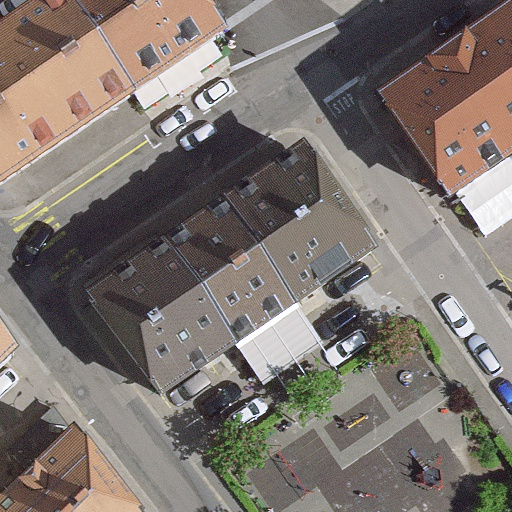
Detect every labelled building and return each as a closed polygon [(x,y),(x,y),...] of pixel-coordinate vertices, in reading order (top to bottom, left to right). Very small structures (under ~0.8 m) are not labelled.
[(63,0),(51,0),(0,34),(0,188),(131,100),(63,0)] [(194,0),(63,0),(131,100),(221,40),(194,0)] [(448,201),(511,156),(511,11),(379,101),(448,201)] [(163,239),(234,346),(369,256),(296,151),(163,239)] [(234,346),(163,239),(86,291),(161,394),(234,346)] [(5,511),(125,511),(75,448),(5,511)]
